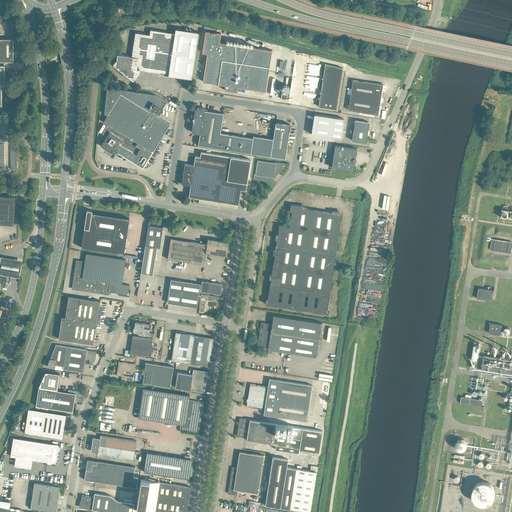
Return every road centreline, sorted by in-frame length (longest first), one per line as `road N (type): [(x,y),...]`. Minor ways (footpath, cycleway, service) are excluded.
road 1 (unclassified): [(70,511),(83,423),(127,313),(226,324)]
road 2 (unclassified): [(168,205),(182,108),(191,97),(295,113),(294,177)]
road 3 (tertiary): [(246,0),(511,63)]
road 4 (unclassified): [(294,177),(347,184),(369,171),(437,0)]
road 5 (secondary): [(0,418),(48,286),(62,194)]
road 6 (tertiary): [(511,54),(284,0)]
road 7 (secondary): [(23,3),(42,77),(42,190)]
road 8 (unclassified): [(226,324),(197,511)]
road 9 (unclassified): [(212,511),(241,326)]
road 10 (secondary): [(62,188),(67,73),(53,7)]
road 11 (secondary): [(42,190),(32,278),(0,364)]
